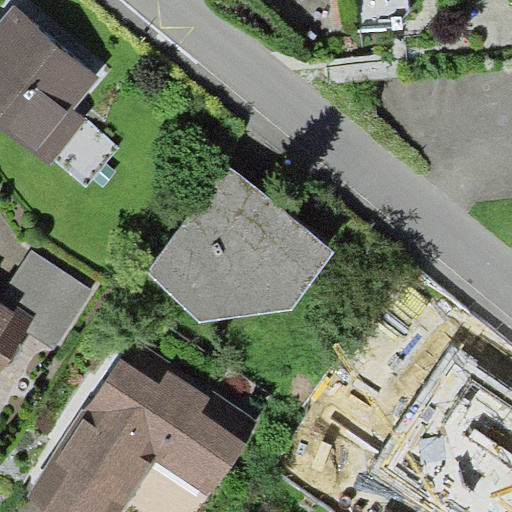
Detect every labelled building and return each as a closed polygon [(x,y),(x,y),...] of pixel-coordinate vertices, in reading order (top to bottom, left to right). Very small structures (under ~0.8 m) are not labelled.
[(406,7),(405,0),(353,0),(356,27),(397,23),(396,18),(406,7)] [(87,74),(12,11),(0,24),(0,118),(29,143),(87,74)] [(292,309),(334,251),(224,163),(146,272),(201,321),(292,309)] [(82,290),(27,254),(0,296),(0,362),(7,361),(16,347),(13,331),(18,323),(47,343),(82,290)] [(244,422),(127,344),(30,490),(62,511),(108,511),(157,440),(209,475),(244,422)] [(511,511),(511,401),(454,364),(382,472),(443,511),(511,511)]
